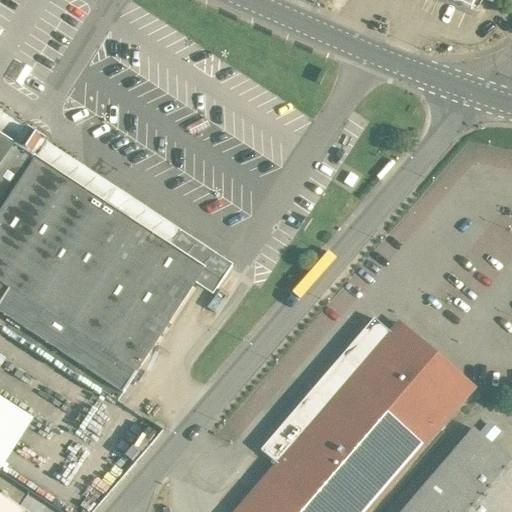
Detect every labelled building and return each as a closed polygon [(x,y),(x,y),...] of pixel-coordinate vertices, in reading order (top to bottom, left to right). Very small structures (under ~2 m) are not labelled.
[(445,0),(471,11),(475,0),(482,0),(492,4),(494,0),(445,0)] [(231,267),(23,131),(13,146),(14,146),(0,166),(0,313),(123,394),(136,373),(199,278),(216,290),(231,267)] [(0,166),(14,146),(13,146),(0,137),(0,166)] [(351,190),(358,180),(350,175),(343,185),(351,190)] [(329,373),(261,453),(278,467),(239,511),(368,511),(465,400),(406,349),(409,345),(394,333),(391,336),(374,321),(329,373)] [(0,400),(0,471),(33,422),(0,400)] [(511,511),(511,464),(473,431),(403,511),(511,511)] [(22,511),(0,497),(0,511),(22,511)]
